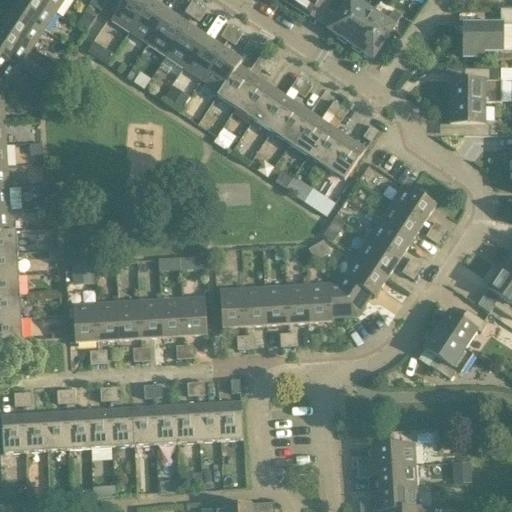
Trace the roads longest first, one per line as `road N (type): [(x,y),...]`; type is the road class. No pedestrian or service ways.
road 1 (residential): [(323,374),(363,367),(399,346),(485,213),(475,182),(420,141),(413,121),(374,96)]
road 2 (residential): [(374,96),(229,0)]
road 3 (residential): [(291,511),(264,487),(256,398),(268,377)]
road 4 (residential): [(330,511),(323,374)]
